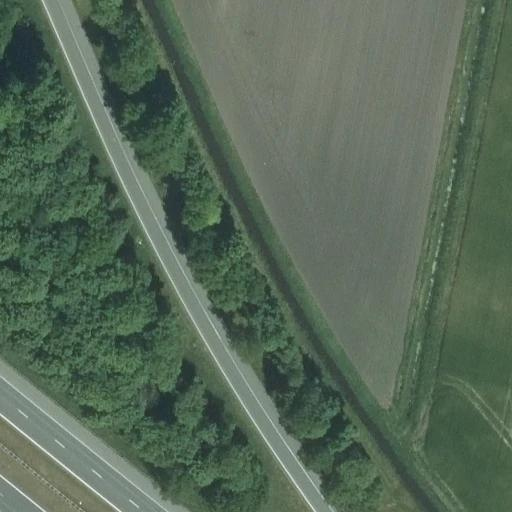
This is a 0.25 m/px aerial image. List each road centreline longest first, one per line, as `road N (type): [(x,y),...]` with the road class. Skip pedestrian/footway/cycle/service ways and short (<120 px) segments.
road 1 (motorway): [(331,511),(274,438),(171,256),(51,0)]
road 2 (motorway): [(140,511),(0,398)]
